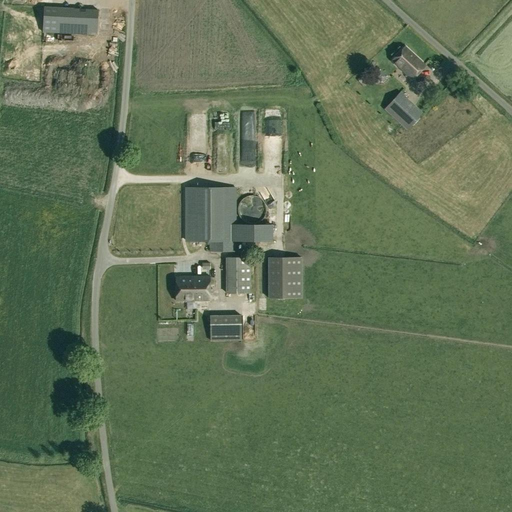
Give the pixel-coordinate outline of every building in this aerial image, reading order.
[(39,45),(41,20),(28,19),(26,43),(39,45)] [(73,23),(71,47),(79,48),(81,24),(73,23)] [(425,66),(405,47),(392,61),(412,80),(425,66)] [(380,66),(377,74),(387,77),(390,69),(380,66)] [(398,94),(385,109),(392,116),(401,124),(416,107),(409,101),(400,93),(398,94)] [(232,167),(234,112),(219,112),(217,167),(232,167)] [(236,242),(266,242),(266,226),(236,226),(236,188),(209,188),(187,188),(187,242),(209,242),(236,242)] [(236,242),(209,242),(209,252),(236,252),(236,242)] [(251,293),(251,258),(227,258),(227,294),(251,293)] [(302,258),(269,258),(269,299),(302,299),(302,258)] [(176,277),(176,301),(210,301),(209,277),(176,277)] [(211,341),(242,341),(241,316),(211,316),(211,341)]
